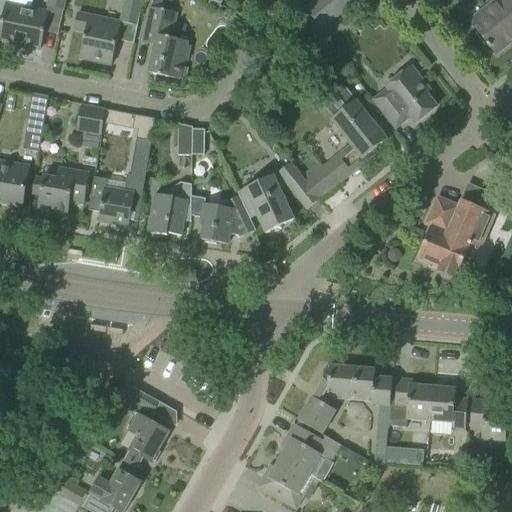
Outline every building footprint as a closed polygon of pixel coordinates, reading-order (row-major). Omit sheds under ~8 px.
[(2,23),(0,29),(0,42),(39,51),(43,32),(47,14),(29,10),(31,0),(7,0),(6,5),(5,5),(2,23)] [(48,0),(47,7),(63,10),(64,0),(48,0)] [(137,27),(142,1),(142,0),(124,0),(120,23),(137,27)] [(316,0),(301,13),(317,33),(353,4),(349,0),(316,0)] [(511,0),(496,0),(470,22),(496,55),(511,42),(511,0)] [(171,40),(173,29),(166,28),(169,13),(149,9),(145,24),(141,44),(154,47),(148,74),(179,81),(183,62),(186,63),(189,47),(186,47),(187,43),(171,40)] [(116,41),(120,23),(76,14),(73,31),(85,34),(79,60),(111,66),(115,47),(116,41)] [(386,90),(372,102),(394,130),(409,118),(414,125),(436,107),(426,94),(429,91),(411,68),(385,88),(386,90)] [(319,164),(301,178),(300,179),(318,201),(378,154),(374,150),(386,141),(345,88),(322,106),(332,119),(330,121),(353,150),(326,172),(319,164)] [(76,132),(100,136),(102,126),(104,111),(80,107),(76,132)] [(104,111),(102,126),(113,127),(115,113),(104,111)] [(191,156),(192,130),(192,128),(177,125),(177,157),(191,157),(191,156)] [(23,148),(22,151),(38,154),(39,150),(40,143),(41,136),(41,133),(26,130),(23,148)] [(91,192),(87,211),(99,213),(98,223),(116,226),(116,228),(127,230),(129,222),(137,223),(150,143),(135,140),(132,160),(131,168),(136,169),(135,178),(126,176),(125,184),(123,193),(105,190),(106,181),(93,179),(91,192)] [(0,204),(21,208),(24,188),(28,168),(0,163),(0,204)] [(237,193),(238,197),(249,220),(256,217),(265,235),(294,221),(282,196),(291,192),(306,211),(318,201),(300,179),(301,178),(289,164),(276,175),(237,193)] [(37,211),(67,216),(69,202),(83,204),(88,175),(58,169),(56,180),(43,177),(42,180),(34,179),(32,195),(39,196),(37,211)] [(190,223),(190,217),(191,197),(191,186),(180,184),(171,191),(170,198),(154,195),(147,234),(166,237),(167,235),(181,237),(183,223),(190,223)] [(417,260),(439,269),(437,272),(440,273),(442,278),(449,280),(453,279),(454,279),(469,244),(479,248),(493,217),(483,212),(490,196),(467,186),(458,207),(436,198),(424,226),(431,229),(417,260)] [(191,197),(190,217),(200,219),(199,224),(203,225),(200,241),(227,245),(229,236),(238,238),(239,239),(255,232),(249,220),(238,197),(224,204),(223,208),(203,204),(203,199),(191,197)] [(140,368),(170,378),(177,358),(147,348),(140,368)] [(327,394),(349,396),(352,369),(329,367),(329,371),(327,392),(327,394)] [(349,396),(371,398),(372,398),(374,378),(374,371),(352,369),(349,396)] [(321,403),(327,392),(329,371),(323,370),(322,382),(312,399),(321,403)] [(372,398),(371,398),(370,406),(379,406),(374,466),(371,471),(380,475),(384,466),(387,427),(388,427),(390,398),(392,380),(374,378),(372,398)] [(394,399),(390,398),(388,427),(406,429),(407,421),(430,423),(433,388),(421,387),(422,382),(396,380),(394,399)] [(442,389),(433,388),(430,423),(451,424),(451,430),(464,431),(467,401),(454,399),(456,385),(442,384),(442,389)] [(128,451),(123,461),(136,469),(142,459),(151,464),(152,462),(155,463),(157,459),(155,457),(169,433),(148,422),(159,403),(126,385),(120,397),(131,403),(127,411),(134,415),(125,432),(135,438),(128,451)] [(321,403),(312,399),(311,398),(297,422),(321,436),(335,412),(321,403)] [(481,442),(505,444),(505,443),(511,443),(511,427),(506,427),(508,409),(497,408),(498,403),(472,401),(469,431),(482,432),(481,442)] [(284,451),(278,460),(309,477),(310,477),(321,458),(331,463),(341,447),(326,438),(323,442),(293,425),(280,448),(284,451)] [(408,452),(407,466),(421,467),(423,453),(408,452)] [(309,477),(278,460),(274,468),(270,466),(256,489),(295,511),(303,498),(308,501),(319,482),(310,477),(309,477)] [(124,511),(133,495),(140,484),(140,483),(131,478),(136,469),(123,461),(117,471),(116,471),(109,483),(99,478),(90,494),(85,491),(84,493),(58,478),(45,470),(37,484),(51,491),(49,493),(77,510),(79,507),(87,511),(110,511),(112,509),(118,511),(124,511)] [(75,511),(77,510),(49,493),(39,511),(75,511)]
